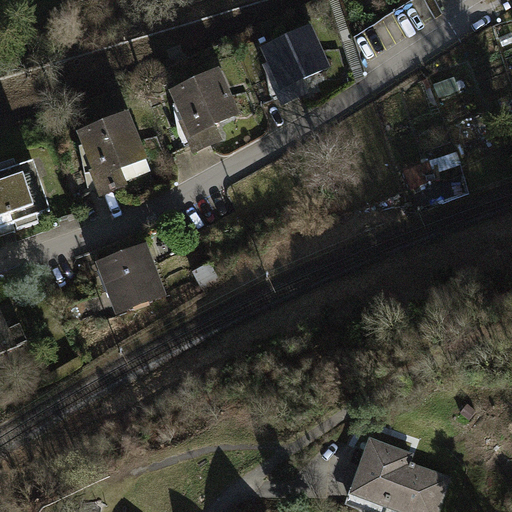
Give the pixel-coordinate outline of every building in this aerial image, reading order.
[(266,56),(285,98),(331,78),(312,35),(266,56)] [(172,101),(194,144),(241,121),(220,77),(172,101)] [(82,144),(99,187),(147,168),(130,125),(82,144)] [(0,184),(0,234),(52,216),(37,172),(0,184)] [(100,268),(119,321),(169,302),(150,250),(100,268)] [(0,349),(20,340),(0,297),(0,349)] [(373,441),(352,502),(382,511),(442,511),(453,483),(415,470),(419,456),(373,441)]
